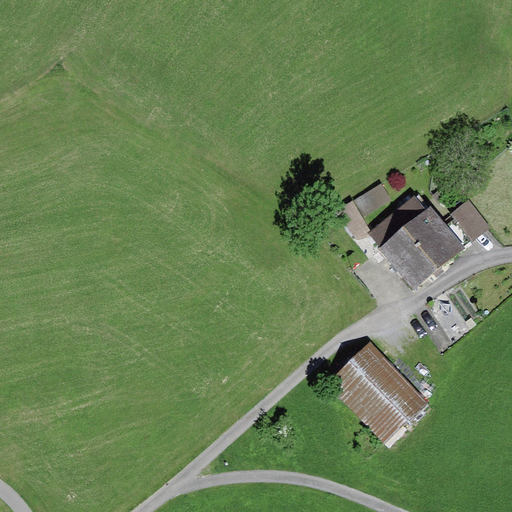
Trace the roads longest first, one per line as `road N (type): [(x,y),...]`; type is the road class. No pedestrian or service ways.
road 1 (track): [(145,511),(370,324),(461,270),(511,256)]
road 2 (track): [(191,480),(318,482),(396,511)]
